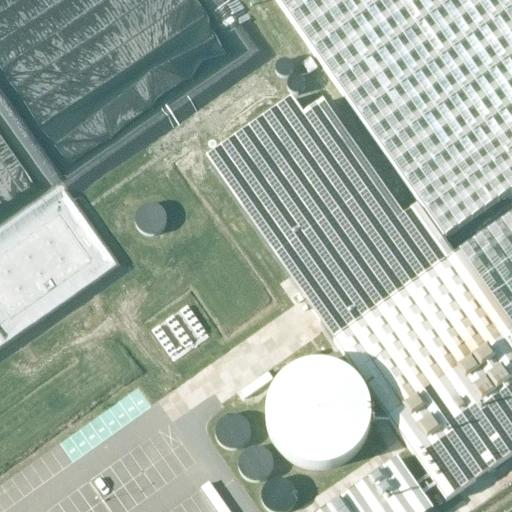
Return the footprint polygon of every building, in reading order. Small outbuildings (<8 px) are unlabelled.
[(511,0),(274,0),(419,208),(403,219),(321,103),(300,115),(288,98),(204,156),(447,506),(511,460),(511,210),(451,253),(443,242),(511,194),(511,0)] [(135,148),(130,184),(170,190),(176,154),(135,148)] [(53,188),(0,221),(0,336),(105,270),(53,188)] [(359,418),(369,411),(329,358),(323,362),(289,360),(280,366),(275,366),(249,385),(247,430),(270,461),(321,464),(345,446),(346,436),(358,426),(359,418)] [(432,511),(397,462),(326,511),(432,511)]
